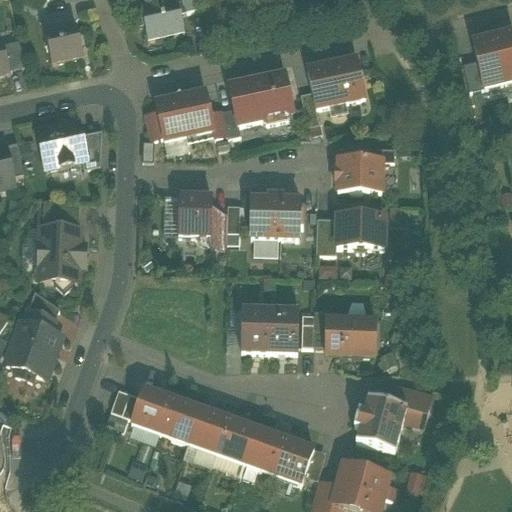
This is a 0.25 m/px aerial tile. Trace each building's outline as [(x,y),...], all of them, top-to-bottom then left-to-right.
[(141,15),(140,16),(134,17),(140,35),(144,33),(148,49),(149,49),(149,48),(182,40),(183,42),(184,41),(180,22),(177,8),(176,8),(175,4),(168,6),(166,0),(140,0),(145,16),(142,17),(141,15)] [(178,0),(181,7),(185,21),(196,17),(191,0),(178,0)] [(180,22),(185,21),(181,7),(177,8),(180,22)] [(44,41),(51,71),(83,64),(76,33),(44,41)] [(511,43),(511,40),(492,45),(503,92),(511,89),(511,43)] [(484,96),(503,92),(492,45),(472,50),(484,96)] [(3,52),(9,78),(24,75),(18,49),(3,52)] [(0,82),(9,80),(9,78),(3,52),(0,52),(0,82)] [(307,78),(312,100),(315,117),(329,114),(344,111),(365,106),(356,67),(307,78)] [(234,117),(237,134),(238,134),(261,129),(267,132),(287,128),(292,123),(283,84),(260,89),(254,86),(251,90),(229,95),(234,117)] [(300,103),(307,135),(319,133),(315,117),(312,100),(300,103)] [(156,111),(158,120),(163,145),(164,150),(186,145),(185,141),(195,139),(196,143),(213,140),(210,127),(211,127),(210,122),(208,113),(207,114),(204,101),(183,106),(173,108),(156,111)] [(344,111),(329,114),(331,124),(347,121),(344,111)] [(227,143),(228,147),(240,144),(238,134),(237,134),(234,117),(222,119),(222,120),(227,143)] [(151,148),(163,145),(158,120),(146,123),(151,148)] [(213,140),(214,146),(227,143),(222,120),(210,122),(211,127),(210,127),(213,140)] [(37,139),(45,178),(82,170),(87,169),(81,143),(78,130),(37,139)] [(82,170),(84,178),(100,174),(102,139),(81,143),(87,169),(82,170)] [(141,165),(151,166),(151,148),(142,147),(141,165)] [(17,151),(5,154),(12,185),(24,183),(17,151)] [(0,186),(0,188),(12,185),(5,154),(0,155),(0,186)] [(382,170),(394,170),(394,157),(358,156),(358,169),(382,170)] [(337,201),(381,202),(382,170),(358,169),(338,169),(338,180),(335,179),(335,190),(337,190),(337,201)] [(12,185),(0,188),(2,196),(14,193),(12,185)] [(163,244),(178,244),(179,204),(164,204),(163,244)] [(178,244),(194,245),(209,245),(210,245),(210,225),(211,205),(179,204),(178,244)] [(250,246),(280,247),(281,207),(269,207),(251,206),(250,246)] [(281,207),(280,247),(298,247),(298,235),(302,236),(303,219),(299,219),(299,211),(299,207),(281,207)] [(42,236),(78,237),(79,210),(43,209),(42,236)] [(227,214),(226,225),(226,241),(238,241),(239,214),(227,214)] [(226,254),(226,241),(226,225),(210,225),(210,245),(209,245),(209,253),(226,254)] [(356,260),(363,260),(367,256),(384,257),(384,226),(337,225),(336,228),(336,255),(352,256),(356,260)] [(316,263),(336,263),(336,255),(336,228),(316,227),(316,263)] [(54,291),(64,301),(73,292),(73,289),(77,289),(78,273),(84,273),(85,253),(79,253),(79,237),(78,237),(42,236),(41,235),(41,252),(39,252),(38,271),(40,272),(39,288),(54,288),(54,291)] [(209,253),(209,245),(194,245),(197,248),(204,252),(209,253)] [(28,319),(55,329),(59,317),(34,300),(28,319)] [(225,360),(241,360),(242,318),(231,317),(230,337),(226,337),(225,360)] [(241,360),(269,361),(270,318),(242,318),(241,360)] [(298,319),(270,318),(269,361),(297,361),(298,319)] [(0,337),(8,325),(0,319),(0,337)] [(15,383),(31,389),(34,382),(46,386),(61,344),(50,341),(55,329),(28,319),(23,331),(21,330),(6,371),(17,376),(15,383)] [(314,320),(314,324),(313,356),(326,356),(327,328),(327,320),(314,320)] [(301,356),(313,356),(314,324),(302,324),(301,356)] [(326,363),(373,365),(374,330),(327,328),(326,356),(326,363)] [(406,417),(427,423),(432,403),(398,394),(393,412),(406,416),(406,417)] [(149,434),(161,439),(172,406),(144,396),(141,406),(133,428),(131,433),(148,439),(149,434)] [(110,420),(122,424),(129,402),(118,398),(110,420)] [(141,406),(129,402),(122,424),(133,428),(141,406)] [(355,449),(394,460),(403,429),(406,417),(406,416),(393,412),(368,405),(364,419),(358,418),(353,433),(359,435),(355,449)] [(171,447),(187,453),(201,416),(172,406),(161,439),(172,443),(171,447)] [(206,455),(217,459),(229,427),(201,416),(187,453),(204,459),(206,455)] [(406,417),(403,429),(424,435),(427,423),(406,417)] [(227,467),(244,473),(257,437),(229,427),(217,459),(229,463),(227,467)] [(149,434),(148,439),(171,447),(172,443),(161,439),(149,434)] [(262,475),(274,479),(285,447),(257,437),(244,473),(261,479),(262,475)] [(314,457),(285,447),(274,479),(285,483),(284,487),(300,493),(304,483),(314,457)] [(206,455),(204,459),(227,467),(229,463),(217,459),(206,455)] [(304,483),(318,488),(325,461),(314,457),(304,483)] [(334,511),(381,511),(389,485),(343,473),(337,493),(332,511),(334,511)] [(262,475),(261,479),(284,487),(285,483),(274,479),(262,475)] [(408,489),(423,493),(427,481),(412,477),(408,489)] [(337,493),(318,488),(311,511),(334,511),(332,511),(337,493)]
